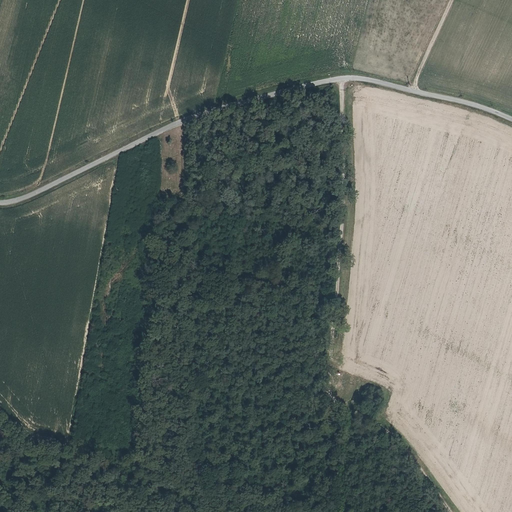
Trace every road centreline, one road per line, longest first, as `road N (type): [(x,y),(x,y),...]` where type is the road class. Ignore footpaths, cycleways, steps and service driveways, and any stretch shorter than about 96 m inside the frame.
road 1 (unclassified): [(0,203),(39,192),(163,127),(339,79),(470,103),(511,120)]
road 2 (track): [(444,511),(391,438),(330,393),(339,79)]
